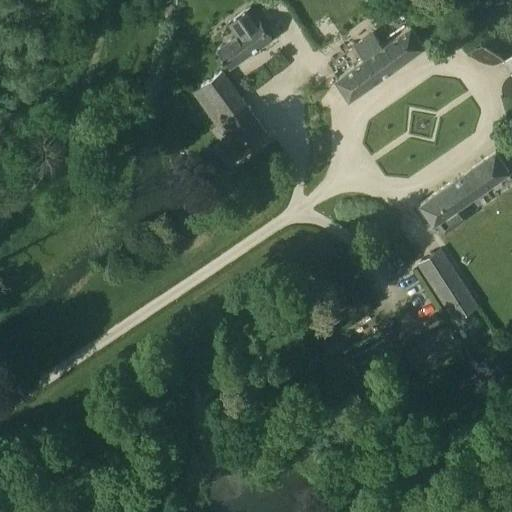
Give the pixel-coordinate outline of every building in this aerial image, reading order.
[(231,21),(240,34),(217,49),(230,67),(272,39),(251,7),(231,21)] [(353,42),(364,58),(377,78),(424,46),(410,26),(382,46),(372,30),(353,42)] [(377,78),(364,58),(336,78),(349,98),(377,78)] [(222,70),(200,86),(190,94),(218,131),(216,133),(221,140),(220,142),(232,157),(268,131),(222,70)] [(462,216),(456,206),(509,169),(495,150),(420,203),(433,222),(439,218),(445,228),(462,216)] [(440,249),(420,262),(457,319),(477,306),(440,249)] [(407,354),(420,374),(427,369),(460,347),(447,327),(407,354)]
